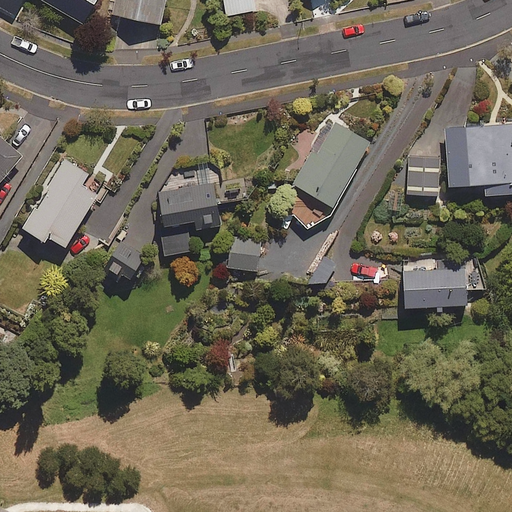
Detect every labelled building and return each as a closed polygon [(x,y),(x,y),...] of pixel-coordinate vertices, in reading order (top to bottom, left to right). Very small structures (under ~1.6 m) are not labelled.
[(45,0),(84,22),(97,0),(45,0)] [(162,24),(166,0),(115,0),(113,14),(162,24)] [(223,0),(227,16),(258,9),(256,0),(223,0)] [(330,119),(294,185),(293,213),(310,227),(336,208),(372,142),(330,119)] [(511,194),(511,124),(447,129),(451,187),(487,184),(487,196),(511,194)] [(0,136),(0,183),(23,156),(0,136)] [(410,157),(408,194),(439,195),(441,158),(410,157)] [(83,184),(89,173),(63,158),(45,188),(49,190),(39,207),(36,205),(23,227),(47,242),(49,239),(67,249),(99,194),(83,184)] [(12,173),(0,191),(0,201),(6,205),(23,180),(12,173)] [(216,184),(159,192),(163,226),(196,222),(198,230),(222,227),(216,184)] [(162,256),(192,254),(190,231),(160,233),(162,256)] [(230,268),(258,271),(262,241),(234,237),(230,268)] [(121,274),(132,280),(145,255),(120,242),(104,272),(118,280),(121,274)] [(328,281),(337,264),(321,256),(312,273),(328,281)] [(468,260),(440,261),(440,270),(404,271),(405,307),(438,306),(438,311),(445,311),(445,306),(469,305),(468,260)]
